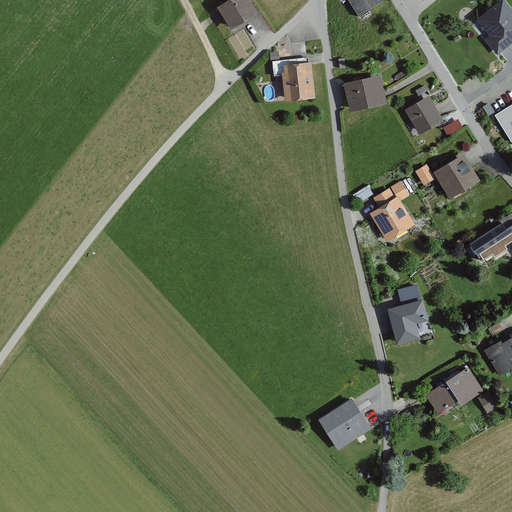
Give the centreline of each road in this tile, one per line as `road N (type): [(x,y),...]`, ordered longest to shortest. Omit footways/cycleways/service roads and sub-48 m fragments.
road 1 (residential): [(381,511),(385,389),(343,198),(315,0)]
road 2 (track): [(314,3),(160,153),(0,361)]
road 3 (residential): [(511,180),(395,0)]
